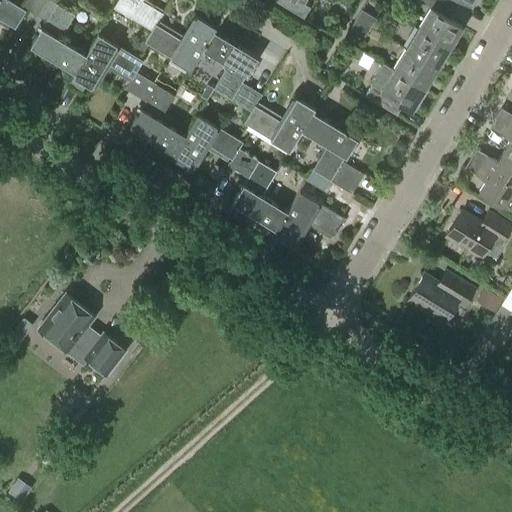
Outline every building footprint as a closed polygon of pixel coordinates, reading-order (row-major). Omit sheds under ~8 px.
[(20,8),(6,0),(0,0),(0,21),(12,29),(25,9),(21,6),(20,8)] [(58,39),(73,16),(47,0),(24,0),(21,6),(25,9),(45,21),(41,29),(39,28),(28,46),(73,74),(84,55),(58,39)] [(117,0),(112,8),(149,31),(154,23),(155,24),(161,14),(141,1),(141,0),(117,0)] [(274,0),(274,1),(302,19),(310,6),(304,3),(305,0),(274,0)] [(460,27),(448,20),(455,9),(440,0),(415,0),(415,1),(427,8),(415,27),(448,47),(452,39),(448,37),(455,26),(459,29),(460,27)] [(440,0),(455,9),(460,0),(461,0),(469,5),(471,0),(440,0)] [(370,27),(375,18),(361,9),(355,18),(370,27)] [(200,49),(212,31),(211,31),(214,27),(195,16),(180,41),(154,26),(155,24),(154,23),(149,31),(143,42),(189,70),(201,51),(202,50),(200,49)] [(364,36),(370,27),(355,18),(350,27),(364,36)] [(448,47),(415,27),(402,48),(435,68),(440,60),(435,57),(442,46),(447,49),(448,47)] [(243,76),(254,57),(212,31),(200,49),(202,50),(201,51),(224,65),(210,89),(247,112),(252,104),(253,104),(258,95),(238,82),(242,76),(243,76)] [(135,73),(142,62),(97,34),(84,55),(73,74),(70,78),(89,89),(104,65),(129,80),(130,78),(131,79),(135,72),(135,73)] [(147,44),(143,42),(138,50),(142,52),(147,44)] [(435,68),(402,48),(390,67),(389,69),(422,89),(427,80),(423,77),(429,67),(434,69),(435,68)] [(417,103),(424,91),(422,90),(422,89),(389,69),(390,67),(382,62),(369,86),(363,95),(394,115),(400,105),(409,110),(414,102),(417,103)] [(172,96),(135,73),(135,72),(131,79),(130,78),(129,80),(123,90),(144,103),(140,110),(139,109),(127,127),(170,154),(171,154),(182,135),(158,120),(172,96)] [(204,97),(211,86),(206,83),(200,95),(204,97)] [(300,128),(310,111),(312,108),(292,96),(277,121),(252,106),(253,104),(252,104),(247,112),(241,123),(287,151),(299,130),(300,130),(300,129),(300,128)] [(343,156),(354,138),(310,111),(300,128),(300,129),(300,130),(324,145),(310,169),(350,193),(361,174),(340,160),(342,156),(343,156)] [(237,147),(240,141),(195,114),(182,135),(171,154),(170,154),(168,158),(187,169),(202,143),(227,159),(228,158),(229,159),(236,146),(237,147)] [(511,153),(511,125),(505,134),(509,137),(503,148),(511,153)] [(274,171),(236,148),(237,147),(236,146),(229,159),(228,158),(227,159),(224,164),(246,178),(242,184),(241,183),(229,202),(274,229),(285,210),(260,195),(274,171)] [(511,153),(503,148),(496,160),(491,158),(486,166),(511,182),(511,153)] [(217,179),(223,168),(214,163),(208,173),(217,179)] [(509,210),(511,205),(511,182),(486,166),(480,175),(485,179),(478,191),(509,210)] [(332,235),(342,217),(297,190),(285,210),(274,229),(271,233),(291,244),(305,220),(332,235)] [(511,226),(487,211),(480,224),(461,212),(447,236),(480,256),(483,251),(495,258),(505,242),(503,240),(511,226)] [(473,290),(444,271),(436,283),(423,274),(406,301),(441,323),(454,302),(462,307),(473,290)] [(483,303),(492,309),(498,299),(490,293),(483,303)] [(97,339),(82,328),(92,316),(63,294),(36,329),(80,363),(83,358),(104,374),(122,350),(101,334),(97,339)] [(53,457),(62,445),(54,439),(46,452),(53,457)] [(21,500),(30,486),(17,477),(8,491),(21,500)]
